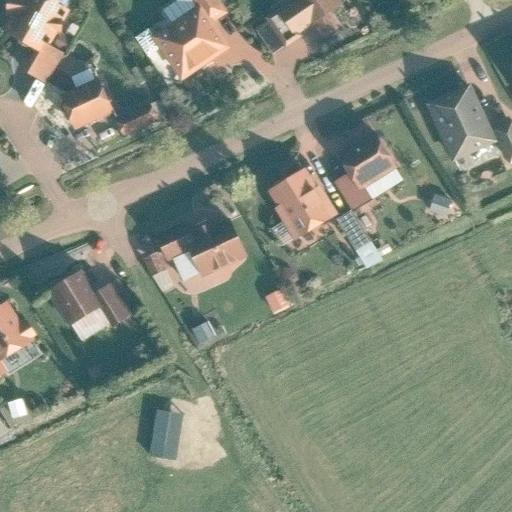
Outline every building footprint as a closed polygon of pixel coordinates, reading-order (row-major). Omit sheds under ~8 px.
[(27,66),(49,78),(65,48),(55,42),(74,5),(65,0),(23,0),(9,28),(39,44),(27,66)] [(220,0),(196,0),(201,6),(160,34),(189,76),(233,46),(216,20),(228,11),(220,0)] [(341,0),(292,0),(271,15),(286,38),(342,1),(341,0)] [(77,125),(117,108),(105,79),(64,96),(77,125)] [(474,85),(433,105),(458,159),(500,139),(511,161),(511,160),(511,121),(495,129),(474,85)] [(118,119),(126,134),(161,116),(153,101),(118,119)] [(378,133),(342,155),(353,173),(340,181),(356,208),(371,199),(365,188),(399,167),(378,133)] [(311,166),(273,189),(303,238),(340,216),(362,251),(374,243),(354,211),(343,218),(311,166)] [(436,208),(453,212),(457,196),(440,192),(436,208)] [(189,216),(154,233),(166,258),(191,246),(206,277),(249,255),(229,215),(197,231),(189,216)] [(291,218),(278,225),(288,243),(301,237),(291,218)] [(84,269),(54,288),(87,340),(118,320),(139,307),(119,276),(97,290),(84,269)] [(209,313),(217,328),(247,311),(239,296),(209,313)] [(0,372),(5,370),(0,361),(0,359),(32,340),(10,303),(0,308),(0,372)] [(102,365),(91,366),(93,382),(104,381),(102,365)] [(28,400),(12,400),(12,413),(28,413),(28,400)]
